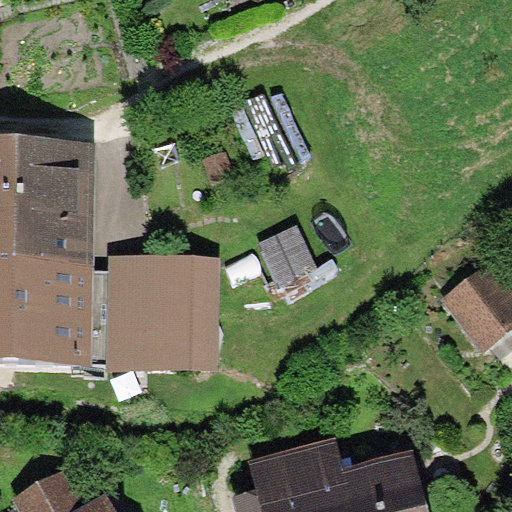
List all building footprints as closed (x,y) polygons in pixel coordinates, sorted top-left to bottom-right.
[(98,140),(0,138),(0,365),(90,367),(91,359),(110,359),(110,367),(216,368),(218,260),(111,258),(111,273),(96,273),(98,140)] [(511,283),(488,258),(444,299),(491,349),(511,329),(511,283)] [(379,363),(314,382),(327,429),(392,410),(379,363)] [(256,495),(236,500),(239,511),(427,511),(413,457),(344,476),(337,451),(250,475),(256,495)] [(120,511),(110,493),(91,503),(71,467),(13,499),(20,511),(120,511)]
